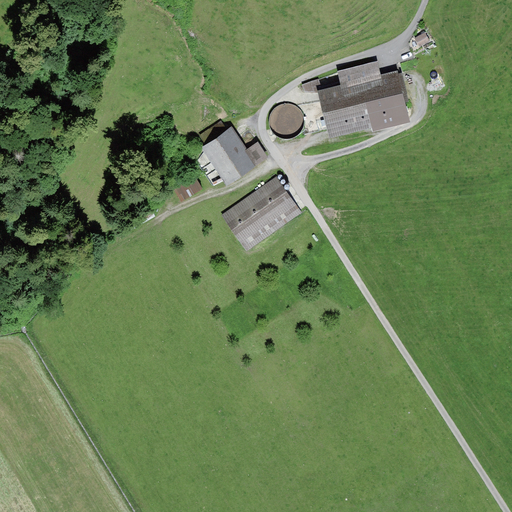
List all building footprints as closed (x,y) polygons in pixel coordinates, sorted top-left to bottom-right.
[(429,32),(416,37),(420,47),(433,42),(429,32)] [(381,61),(343,70),(346,84),(325,89),(335,132),(377,122),(378,129),(418,120),(406,68),(384,73),(381,61)] [(322,90),(321,86),(330,84),(327,75),(305,80),(308,93),(322,90)] [(280,104),(275,108),(270,115),(270,121),(271,127),(274,132),(279,135),(283,137),(289,137),(295,136),(300,132),(304,126),(305,120),(304,114),(301,109),(297,105),(292,103),(286,102),(280,104)] [(231,183),(273,156),(262,138),(249,147),(234,124),(227,129),(223,122),(205,133),(211,143),(207,145),(231,183)] [(205,189),(195,173),(177,185),(187,200),(205,189)] [(302,210),(278,175),(225,211),(250,246),(302,210)]
